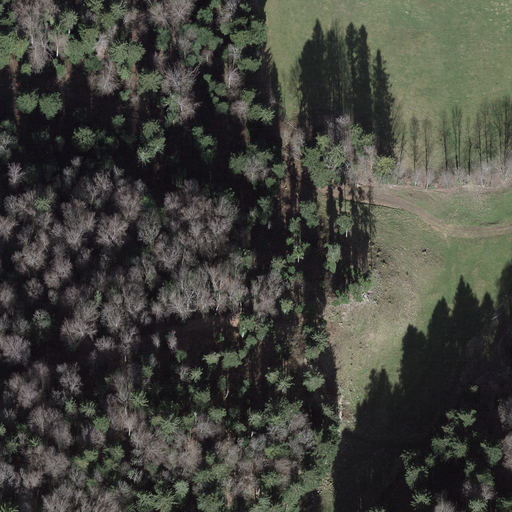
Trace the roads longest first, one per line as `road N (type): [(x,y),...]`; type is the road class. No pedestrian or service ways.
road 1 (track): [(0,388),(191,325),(229,321),(259,326),(293,348),(355,442),(415,445),(441,425),(511,313)]
road 2 (track): [(511,224),(457,233),(419,209),(324,189),(167,121),(52,88),(0,90)]
